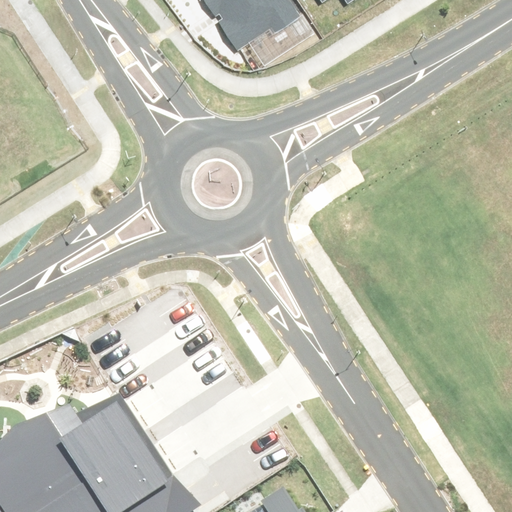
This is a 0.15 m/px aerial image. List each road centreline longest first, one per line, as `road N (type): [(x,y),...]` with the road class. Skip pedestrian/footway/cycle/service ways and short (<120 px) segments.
road 1 (residential): [(428,511),(245,228)]
road 2 (tertiary): [(265,160),(511,14)]
road 3 (tertiary): [(0,300),(169,206)]
road 4 (residential): [(184,142),(85,0)]
